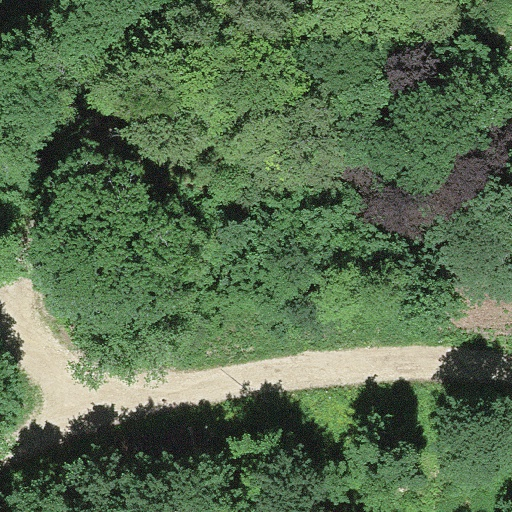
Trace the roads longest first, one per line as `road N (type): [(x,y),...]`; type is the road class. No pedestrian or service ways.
road 1 (track): [(89,421),(280,374),(461,366),(511,372)]
road 2 (track): [(0,298),(80,147),(147,46),(199,0)]
road 3 (track): [(89,421),(0,314)]
